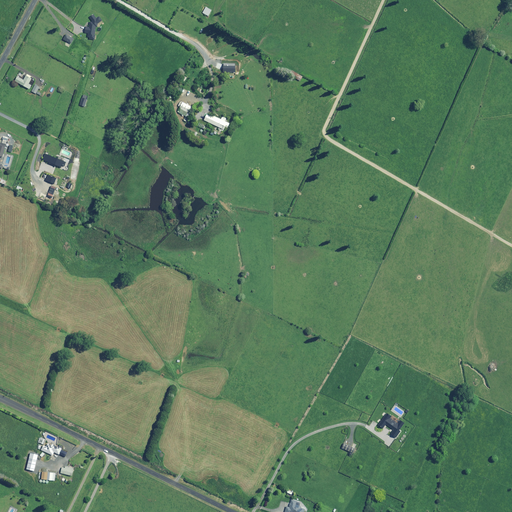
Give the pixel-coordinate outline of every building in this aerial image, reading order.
[(211,10),(206,7),(202,13),(208,16),(211,10)] [(302,77),(291,70),(289,74),(300,81),(302,77)] [(32,78),(26,75),(23,81),(21,80),(19,83),(29,89),(31,85),(29,84),(32,78)] [(182,114),(181,116),(183,117),(184,115),(185,116),(183,121),(187,123),(194,108),(180,102),(178,106),(180,107),(177,112),(182,114)] [(221,119),(207,113),(204,120),(224,129),(225,127),(226,127),(228,123),(225,122),(227,119),(222,117),(221,119)] [(391,416),(387,413),(378,426),(382,429),(386,424),(394,430),(391,434),(396,438),(400,431),(399,430),(404,423),(400,421),(398,424),(390,418),(391,416)] [(354,448),(343,443),(341,448),(352,453),(354,448)] [(51,445),(48,444),(46,447),(43,445),(41,450),(52,455),(54,452),(59,454),(62,449),(52,444),(51,445)] [(65,467),(65,468),(62,467),(60,473),(72,476),(73,469),(65,467)] [(55,473),(42,472),(41,479),(55,481),(55,473)] [(305,511),(306,510),(301,508),(301,506),(299,506),(300,502),(291,500),(289,507),(286,506),(284,511),(305,511)]
